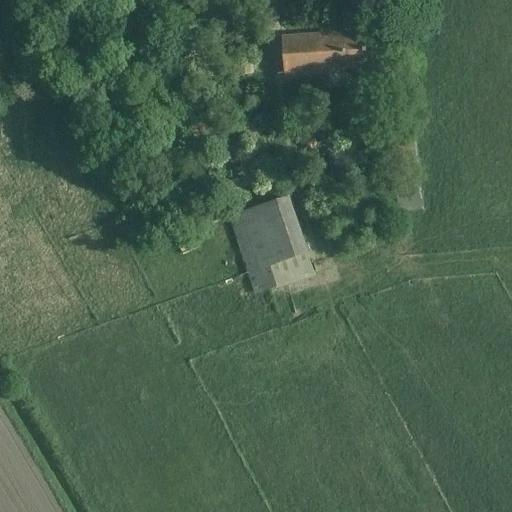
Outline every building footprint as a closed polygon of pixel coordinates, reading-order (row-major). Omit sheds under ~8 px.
[(283,39),(284,59),(285,78),(330,75),(331,85),(348,84),(348,71),(368,69),(367,56),(366,36),(345,37),(345,34),(283,39)] [(225,147),(214,115),(179,127),(190,159),(225,147)] [(346,168),(326,117),(297,127),(317,179),(346,168)] [(367,152),(402,142),(397,127),(363,137),(367,152)] [(315,277),(289,199),(229,218),(255,297),(315,277)]
